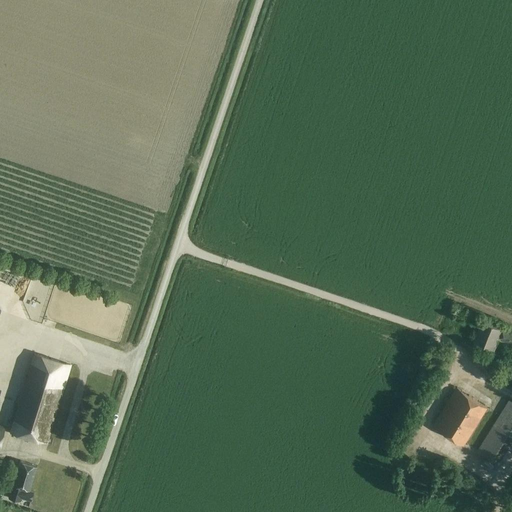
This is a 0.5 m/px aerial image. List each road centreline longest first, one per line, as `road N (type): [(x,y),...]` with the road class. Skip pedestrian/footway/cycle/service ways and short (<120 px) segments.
road 1 (unclassified): [(87,511),(259,0)]
road 2 (unknown): [(435,337),(177,245)]
road 3 (unknown): [(138,361),(72,353),(21,331)]
